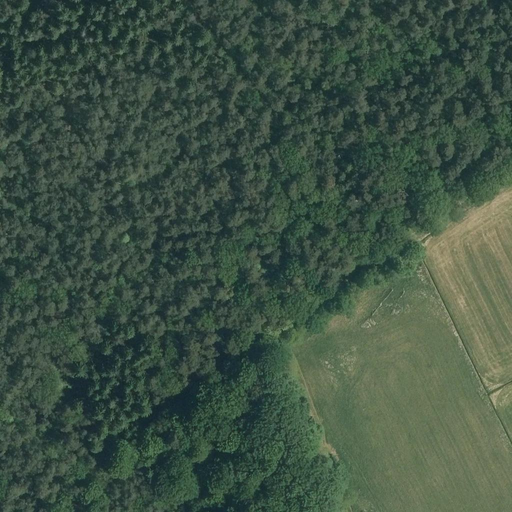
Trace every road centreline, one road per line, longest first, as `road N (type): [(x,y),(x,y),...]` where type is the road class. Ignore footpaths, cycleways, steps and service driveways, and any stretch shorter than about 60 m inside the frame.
road 1 (track): [(184,385),(511,168)]
road 2 (track): [(198,0),(372,261)]
